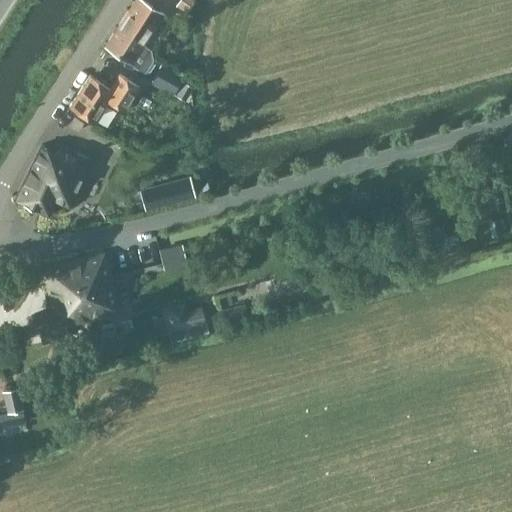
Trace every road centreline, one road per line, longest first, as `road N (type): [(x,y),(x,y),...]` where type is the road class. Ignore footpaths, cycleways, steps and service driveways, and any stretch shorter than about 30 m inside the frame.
road 1 (tertiary): [(0,246),(166,219),(511,121)]
road 2 (tertiary): [(0,188),(121,0)]
